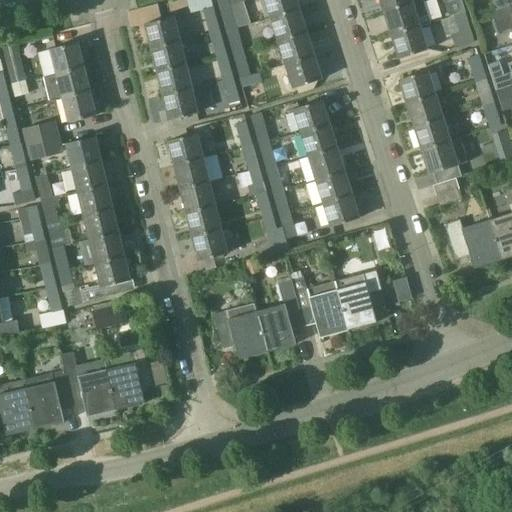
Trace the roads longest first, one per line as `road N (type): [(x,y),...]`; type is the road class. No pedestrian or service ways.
road 1 (residential): [(211,444),(103,0)]
road 2 (residential): [(456,365),(338,0)]
road 3 (tertiary): [(456,365),(211,444)]
road 4 (tertiary): [(211,444),(0,491)]
